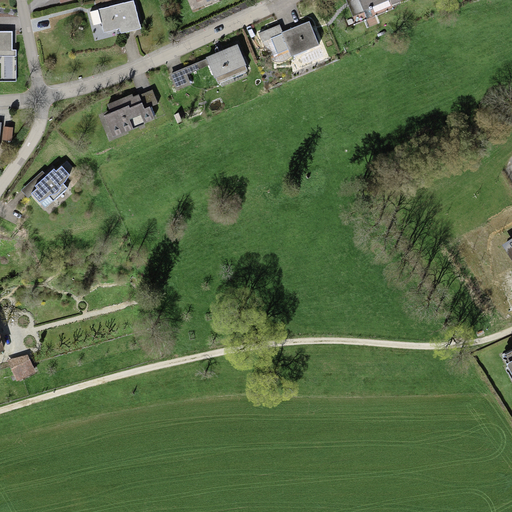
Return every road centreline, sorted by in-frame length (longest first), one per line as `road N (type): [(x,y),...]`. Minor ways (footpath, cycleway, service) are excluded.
road 1 (track): [(0,411),(269,345),(454,348),(511,331)]
road 2 (residential): [(37,99),(286,2)]
